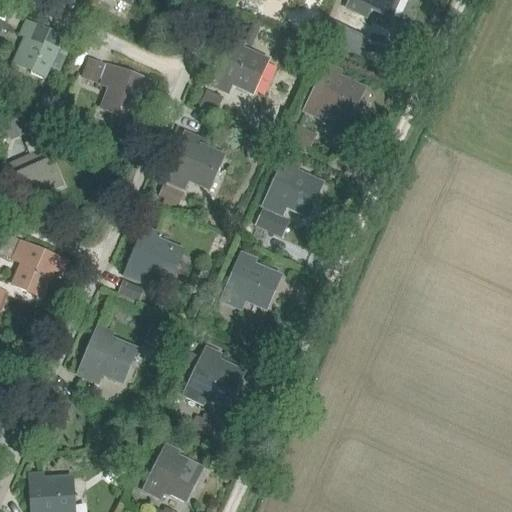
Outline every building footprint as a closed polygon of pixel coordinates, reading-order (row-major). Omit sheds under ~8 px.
[(249,0),(246,8),(259,14),(265,1),(261,0),(249,0)] [(395,0),(352,0),(348,8),(365,16),(369,7),(388,16),(395,0)] [(58,72),(71,44),(26,24),(21,35),(29,39),(18,64),(31,70),(29,74),(43,81),(49,68),(58,72)] [(335,26),(327,44),(361,59),(369,41),(335,26)] [(239,51),(241,46),(230,40),(210,84),(227,92),(231,83),(249,92),(263,62),(239,51)] [(83,75),(98,80),(103,66),(89,61),(83,75)] [(110,88),(103,108),(111,111),(130,118),(139,93),(150,97),(154,85),(144,81),(107,68),(103,79),(106,81),(104,86),(110,88)] [(306,111),(322,120),(326,111),(345,120),(360,91),(336,79),(339,74),(328,68),(306,111)] [(198,110),(214,117),(223,99),(206,91),(198,110)] [(44,96),(34,118),(46,123),(56,101),(44,96)] [(20,120),(5,126),(11,141),(26,135),(20,120)] [(291,141),(301,146),(308,133),(298,127),(291,141)] [(166,181),(183,188),(187,180),(206,188),(219,157),(194,147),(197,141),(185,136),(166,181)] [(11,166),(23,193),(42,185),(45,193),(62,186),(46,150),(11,166)] [(264,208),(281,215),(285,207),(304,215),(317,186),(293,175),(296,169),(285,164),(264,208)] [(158,197),(164,199),(162,205),(171,209),(173,203),(179,206),(184,193),(164,184),(158,197)] [(288,221),(260,209),(254,222),(282,235),(288,221)] [(145,232),(126,277),(143,284),(147,275),(165,283),(178,253),(154,242),(156,237),(145,232)] [(14,284),(23,288),(41,296),(52,272),(60,275),(65,264),(21,245),(14,261),(22,265),(14,284)] [(251,268),(254,262),(242,257),(223,302),(240,309),(244,300),(263,308),(275,278),(251,268)] [(119,294),(138,302),(143,291),(123,283),(119,294)] [(151,327),(144,342),(170,354),(177,339),(151,327)] [(232,340),(246,347),(253,333),(239,327),(232,340)] [(108,341),(110,336),(98,331),(80,376),(97,383),(100,374),(119,382),(132,351),(108,341)] [(186,396),(202,404),(206,395),(225,404),(239,374),(215,363),(218,358),(207,352),(186,396)] [(197,431),(211,438),(216,427),(203,421),(197,431)] [(134,464),(117,445),(100,461),(117,480),(134,464)] [(175,459),(177,454),(166,448),(145,491),(161,499),(165,491),(183,500),(198,471),(175,459)] [(30,478),(31,511),(70,511),(69,482),(42,483),(42,477),(30,478)]
